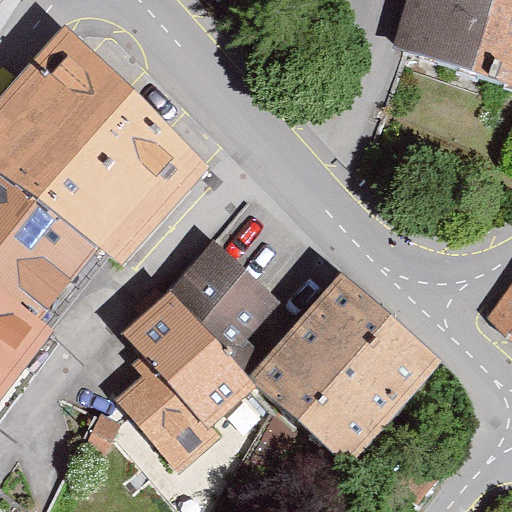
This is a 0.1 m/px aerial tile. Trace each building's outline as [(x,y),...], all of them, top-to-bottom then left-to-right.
[(511,0),(414,0),(401,53),(511,83),(511,0)] [(211,156),(60,30),(0,101),(0,372),(104,248),(121,263),(211,156)] [(281,301),(220,241),(128,333),(159,364),(110,413),(176,478),(268,386),(232,351),(281,301)] [(511,279),(483,322),(511,342),(511,279)] [(440,369),(343,281),(260,372),(356,460),(440,369)]
